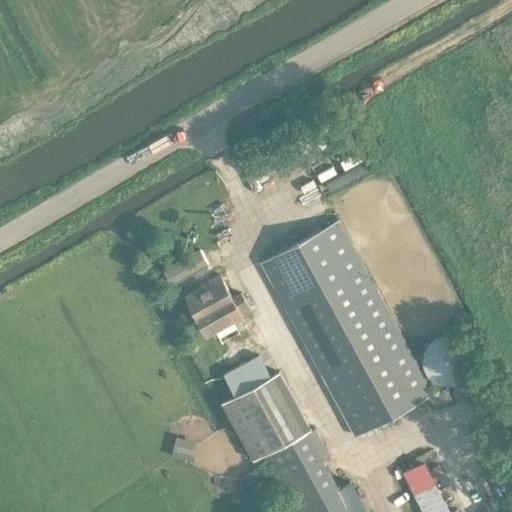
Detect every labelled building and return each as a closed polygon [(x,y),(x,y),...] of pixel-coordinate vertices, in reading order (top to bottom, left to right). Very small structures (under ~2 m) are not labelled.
[(261,261),(289,313),(356,435),(433,393),(367,271),(338,219),(261,261)] [(186,294),(206,333),(251,309),(241,292),(232,296),(220,273),(198,285),(199,287),(186,294)] [(469,362),(469,361),(468,353),(465,348),(463,345),(455,340),(452,339),(447,338),(442,338),(437,339),(433,342),(430,344),(427,347),(424,351),(423,356),(422,361),(424,369),(425,373),(428,377),(431,380),(436,382),(444,385),(448,384),(454,383),(458,381),(462,378),(464,375),(467,371),(468,368),(469,362)] [(254,458),(263,453),(267,459),(294,511),(350,511),(306,430),(310,428),(278,371),(222,401),(254,458)] [(193,457),(197,438),(178,434),(174,453),(193,457)] [(452,511),(427,457),(404,467),(424,511),(452,511)]
